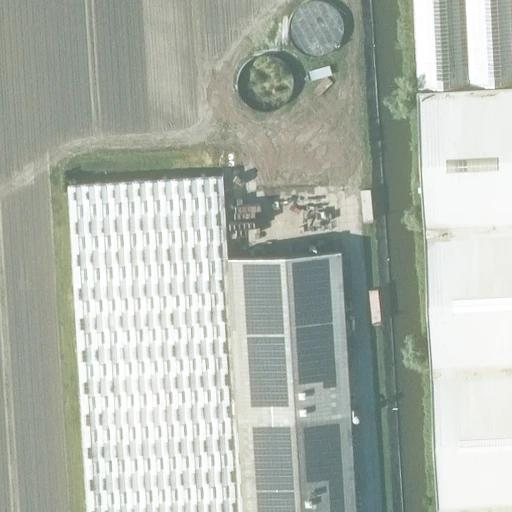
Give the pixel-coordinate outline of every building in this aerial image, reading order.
[(332,37),(333,31),(333,26),(331,21),(329,16),(326,11),(321,6),(317,3),(310,1),(306,0),(297,0),(291,2),(285,5),(281,8),(277,13),(274,18),(272,24),(271,29),(271,35),(273,40),(275,47),(279,51),(282,55),(288,58),(295,61),(299,62),(305,62),(310,61),(317,58),(322,55),(326,50),(330,43),(332,37)] [(511,0),(414,0),(418,85),(418,87),(511,82),(511,0)] [(511,82),(418,87),(419,105),(420,105),(420,109),(419,109),(439,511),(511,507),(511,82)] [(242,511),(228,272),(227,257),(222,175),(66,185),(71,281),(85,511),(242,511)] [(227,257),(228,272),(242,511),(354,511),(338,250),(227,257)]
